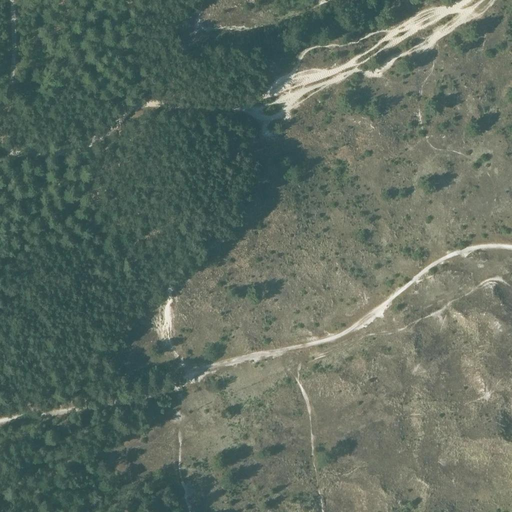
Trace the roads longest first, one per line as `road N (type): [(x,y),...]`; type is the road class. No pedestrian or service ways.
road 1 (unknown): [(467,0),(372,57),(249,106),(126,109),(66,149),(0,151)]
road 2 (track): [(8,0),(11,82),(0,121)]
